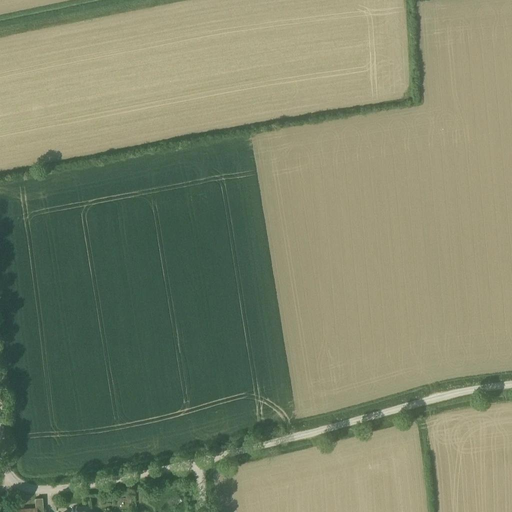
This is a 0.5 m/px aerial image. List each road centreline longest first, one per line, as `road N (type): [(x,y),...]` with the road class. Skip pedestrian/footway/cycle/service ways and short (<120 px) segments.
road 1 (unclassified): [(201,461),(445,395),(511,385)]
road 2 (unclassified): [(0,403),(10,476),(33,487),(201,461)]
